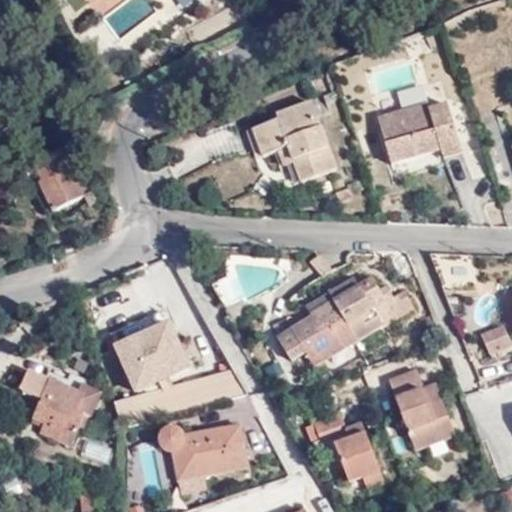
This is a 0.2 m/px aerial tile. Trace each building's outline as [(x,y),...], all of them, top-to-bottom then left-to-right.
[(313,105),(302,109),(304,119),(257,136),(267,163),(281,157),(293,152),(300,173),(298,173),(305,189),(338,176),(313,105)] [(304,119),(302,109),(253,127),(257,136),(304,119)] [(465,162),(452,109),(433,114),(431,111),(383,124),(395,169),(443,155),(448,167),(465,162)] [(289,177),(298,173),(300,173),(293,152),(281,157),(289,177)] [(81,179),(70,157),(42,169),(54,191),(47,194),(58,216),(87,202),(77,182),(81,179)] [(332,274),(321,259),(310,266),(322,281),(332,274)] [(324,356),(329,362),(382,330),(387,330),(415,312),(405,296),(393,303),(386,307),(380,295),(370,282),(358,289),(356,290),(359,294),(336,307),(334,305),(311,319),(312,321),(277,342),(293,368),(308,360),(310,364),(324,356)] [(305,310),(311,319),(334,305),(336,307),(359,294),(356,290),(358,289),(353,282),(305,310)] [(386,307),(393,303),(387,292),(380,295),(386,307)] [(511,327),(508,320),(481,332),(491,354),(511,344),(511,327)] [(315,371),(329,362),(324,356),(310,364),(315,371)] [(122,423),(240,393),(234,368),(116,398),(122,423)] [(422,456),(450,445),(440,422),(454,417),(449,402),(432,408),(425,392),(430,391),(422,372),(393,381),(422,456)] [(77,448),(94,404),(51,383),(33,428),(77,448)] [(443,388),(430,391),(425,392),(432,408),(449,402),(443,388)] [(440,422),(450,445),(463,440),(454,417),(440,422)] [(336,447),(353,440),(346,422),(310,434),(318,452),(336,447)] [(248,463),(241,433),(191,443),(184,436),(175,435),(169,443),(169,453),(181,460),(187,485),(214,481),(255,475),(253,461),(248,463)] [(248,433),(241,433),(248,463),(253,461),(248,433)] [(368,486),(387,477),(372,438),(356,445),(338,453),(356,491),(368,486)] [(338,453),(356,445),(353,440),(336,447),(338,453)] [(107,459),(109,445),(89,443),(88,457),(107,459)] [(392,490),(387,477),(368,486),(374,498),(392,490)] [(214,481),(187,485),(191,500),(218,497),(214,481)] [(79,494),(80,511),(89,511),(95,511),(93,492),(79,494)] [(310,511),(305,500),(274,511),(310,511)]
